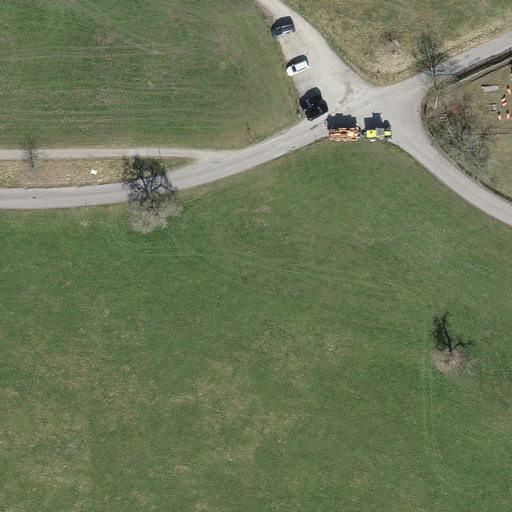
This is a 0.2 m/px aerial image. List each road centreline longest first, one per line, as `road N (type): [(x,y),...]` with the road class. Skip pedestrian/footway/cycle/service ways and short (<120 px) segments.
road 1 (unclassified): [(368,107),(254,158),(170,183),(87,197),(0,199)]
road 2 (unclassified): [(368,107),(511,214)]
road 3 (unclassified): [(511,41),(368,107)]
